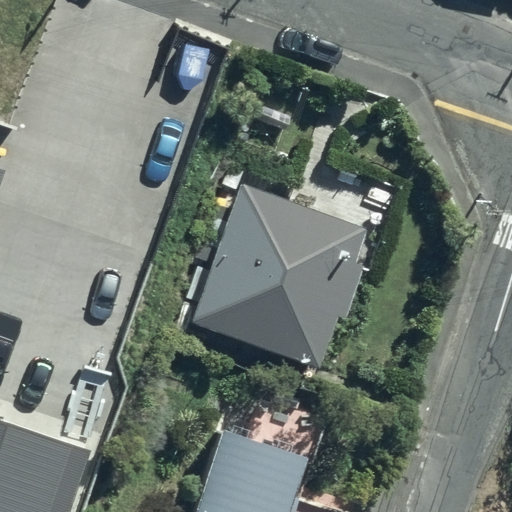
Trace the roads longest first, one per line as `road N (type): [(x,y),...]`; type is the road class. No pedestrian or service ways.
road 1 (residential): [(429,511),(511,255)]
road 2 (residential): [(325,0),(511,67)]
